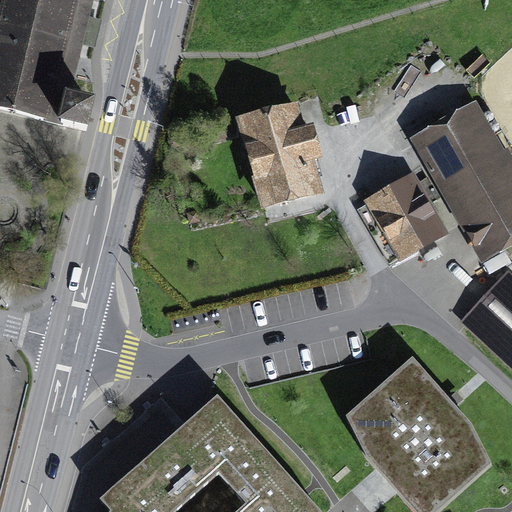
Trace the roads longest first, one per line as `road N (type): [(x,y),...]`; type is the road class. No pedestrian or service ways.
road 1 (unclassified): [(511,394),(409,304),(179,361),(70,344)]
road 2 (primary): [(70,344),(156,0)]
road 3 (primary): [(25,511),(70,344)]
